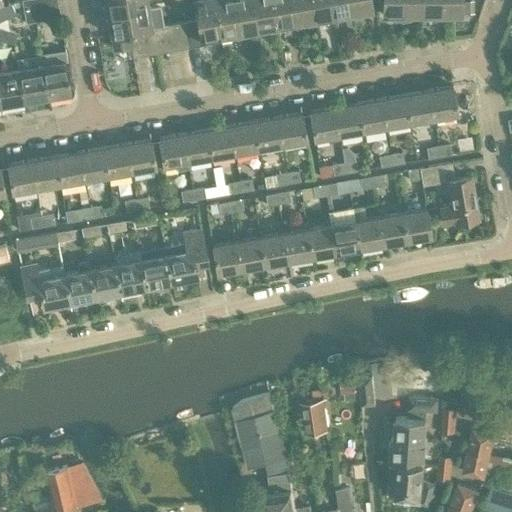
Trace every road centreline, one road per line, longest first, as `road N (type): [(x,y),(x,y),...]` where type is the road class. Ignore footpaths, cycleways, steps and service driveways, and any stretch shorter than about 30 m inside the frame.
road 1 (residential): [(0,360),(511,251)]
road 2 (residential): [(485,55),(95,122)]
road 3 (residential): [(511,202),(485,55)]
road 4 (residential): [(73,0),(95,122)]
